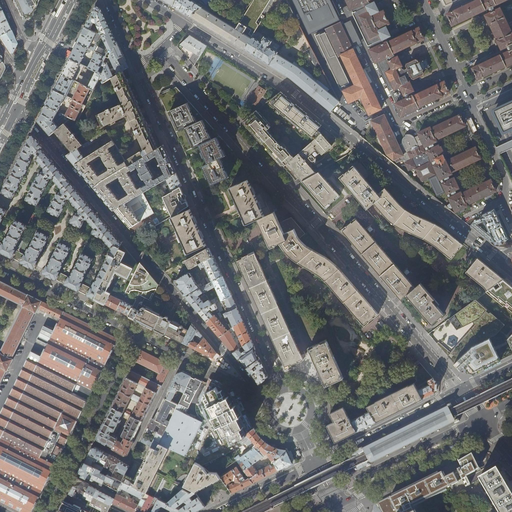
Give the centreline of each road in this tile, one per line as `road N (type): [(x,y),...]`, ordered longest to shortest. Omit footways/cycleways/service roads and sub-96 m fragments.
road 1 (residential): [(159,48),(459,391)]
road 2 (residential): [(495,258),(290,88),(183,22)]
road 3 (residential): [(258,394),(15,104)]
road 4 (residential): [(133,62),(282,389)]
road 5 (residential): [(45,511),(134,332)]
road 6 (primary): [(459,391),(315,463)]
road 7 (primary): [(347,500),(470,438),(482,419)]
road 8 (residential): [(0,265),(134,332)]
road 9 (residential): [(134,332),(258,394)]
